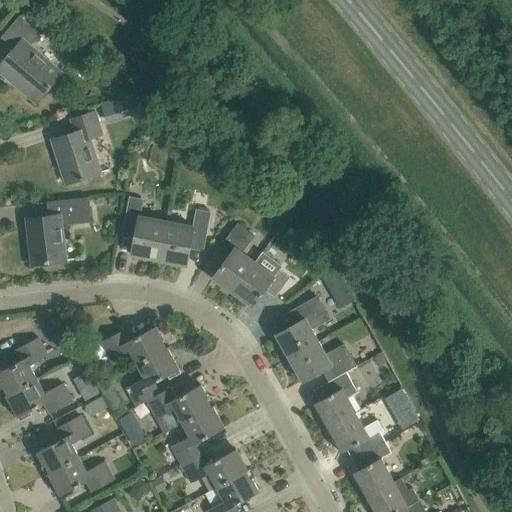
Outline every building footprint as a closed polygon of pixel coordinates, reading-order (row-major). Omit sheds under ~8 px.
[(41,35),(19,17),(0,39),(14,50),(0,65),(0,72),(13,83),(14,81),(36,100),(47,88),(48,89),(60,75),(30,49),(41,35)] [(128,94),(103,103),(109,122),(135,113),(128,94)] [(101,136),(94,113),(71,120),(75,133),(52,140),(66,184),(100,174),(89,139),(101,136)] [(91,223),(88,199),(46,203),(48,217),(26,220),(31,266),(66,262),(61,226),(91,223)] [(158,262),(166,223),(139,217),(142,201),(129,199),(122,236),(134,239),(131,256),(158,262)] [(192,228),(166,223),(158,262),(186,267),(189,248),(201,250),(208,214),(195,211),(192,228)] [(233,293),(255,263),(242,253),(255,236),(238,223),(215,255),(224,262),(213,278),(233,293)] [(255,263),(233,293),(252,307),(264,291),(274,299),(289,278),(272,266),(267,272),(255,263)] [(336,268),(320,277),(329,293),(345,284),(336,268)] [(89,284),(67,286),(68,294),(90,293),(89,284)] [(289,359),(318,343),(311,330),(329,319),(317,297),(289,313),(295,325),(276,336),(289,359)] [(130,369),(170,347),(166,348),(162,341),(163,341),(156,327),(130,341),(124,330),(101,343),(111,361),(130,351),(137,364),(130,368),(130,369)] [(4,397),(37,380),(30,366),(48,356),(38,338),(15,350),(21,361),(0,371),(0,384),(2,389),(3,388),(7,395),(4,397)] [(328,383),(346,373),(356,368),(343,346),(325,356),(318,343),(289,359),(302,382),(321,371),(328,383)] [(170,347),(130,369),(137,365),(144,379),(126,389),(136,407),(146,401),(159,394),(153,384),(179,370),(168,349),(170,347)] [(68,379),(88,369),(84,359),(63,368),(68,379)] [(313,405),(327,430),(356,414),(347,398),(357,393),(346,373),(328,383),(318,389),(324,398),(313,405)] [(115,417),(127,411),(110,378),(98,384),(115,417)] [(37,380),(4,397),(4,398),(6,396),(18,418),(44,404),(50,414),(72,402),(63,384),(44,394),(37,380)] [(170,389),(159,394),(146,401),(164,433),(175,427),(215,405),(212,407),(208,400),(209,399),(201,385),(175,399),(170,389)] [(171,447),(181,465),(204,453),(199,442),(224,428),(213,407),(215,406),(215,405),(175,427),(175,428),(182,424),(190,437),(171,447)] [(357,458),(384,443),(378,432),(369,437),(356,414),(327,430),(340,453),(351,447),(357,458)] [(45,475),(46,476),(79,458),(71,444),(90,434),(80,416),(57,428),(63,439),(37,453),(44,467),(45,466),(49,473),(45,475)] [(384,443),(357,458),(363,468),(352,474),(365,499),(394,482),(381,459),(390,453),(384,443)] [(210,464),(204,453),(181,465),(191,484),(202,478),(209,492),(250,470),(250,469),(247,471),(236,450),(210,464)] [(86,472),(79,458),(46,476),(48,475),(60,496),(86,482),(91,493),(114,480),(105,462),(86,472)] [(206,511),(236,511),(234,507),(260,493),(252,479),(251,479),(247,472),(250,470),(209,492),(217,488),(224,501),(206,511)] [(151,486),(140,479),(130,495),(138,500),(143,493),(146,494),(151,486)] [(394,482),(365,499),(372,511),(425,511),(413,489),(408,491),(402,480),(395,484),(394,482)] [(120,511),(113,499),(90,511),(120,511)]
